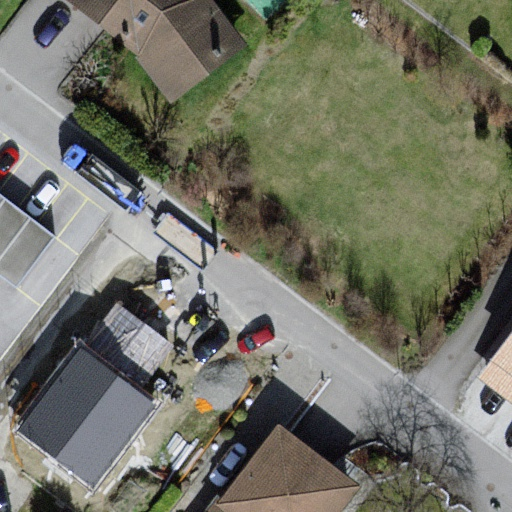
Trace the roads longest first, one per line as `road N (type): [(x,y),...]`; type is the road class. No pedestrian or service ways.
road 1 (residential): [(0,98),(419,418)]
road 2 (unknown): [(163,223),(0,420)]
road 3 (residential): [(511,297),(419,418)]
